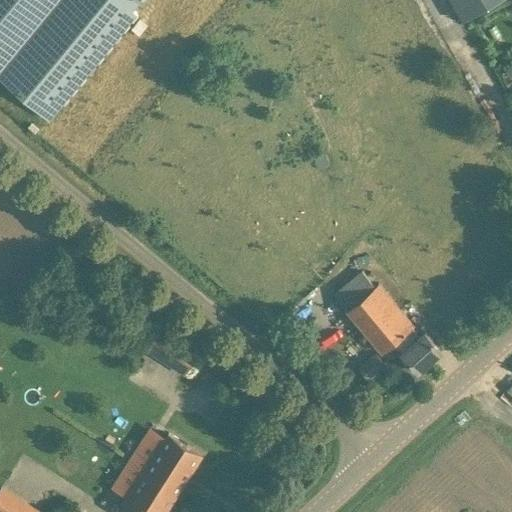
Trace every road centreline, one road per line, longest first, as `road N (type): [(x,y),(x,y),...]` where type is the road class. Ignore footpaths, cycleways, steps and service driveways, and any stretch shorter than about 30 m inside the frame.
road 1 (unclassified): [(377,454),(0,129)]
road 2 (tertiary): [(377,454),(511,336)]
